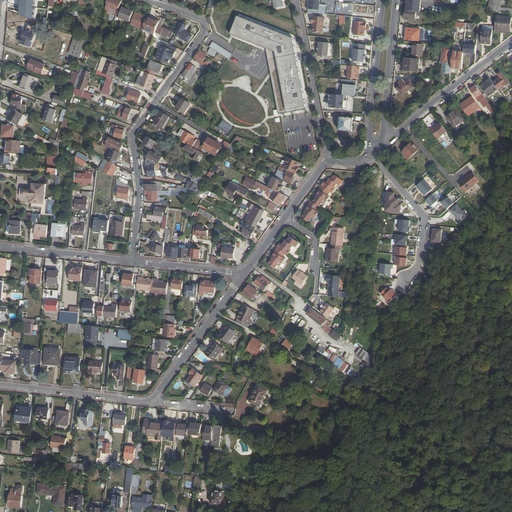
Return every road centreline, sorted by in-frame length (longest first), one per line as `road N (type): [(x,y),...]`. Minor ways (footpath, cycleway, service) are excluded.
road 1 (residential): [(144,0),(201,20),(204,32),(133,132),(140,191),(132,261)]
road 2 (unknown): [(356,403),(407,280),(441,255),(511,161)]
road 3 (residential): [(511,40),(382,148)]
road 4 (residential): [(328,159),(297,0)]
road 5 (residential): [(383,0),(367,160)]
road 6 (residential): [(151,401),(243,274)]
road 7 (residential): [(0,384),(151,401)]
road 8 (residential): [(373,155),(425,217),(419,267),(407,280)]
road 9 (residential): [(382,148),(395,0)]
road 10 (unknown): [(249,264),(296,301),(326,343),(354,358)]
road 11 (residential): [(328,159),(243,274)]
road 12 (residential): [(132,261),(0,246)]
